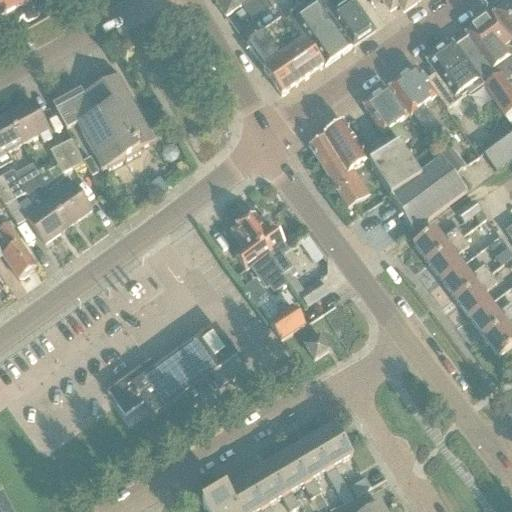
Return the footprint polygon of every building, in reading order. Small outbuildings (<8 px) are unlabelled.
[(0,0),(0,18),(28,2),(26,0),(0,0)] [(252,0),(212,0),(225,19),(252,0)] [(316,0),(294,0),(300,8),(302,6),(304,8),(290,18),(325,69),(351,50),(316,0)] [(414,0),(368,0),(374,9),(384,2),(391,12),(399,6),(404,14),(417,5),(414,0)] [(511,1),(494,14),(511,37),(511,1)] [(353,49),(375,34),(353,2),(330,17),(353,49)] [(460,45),(499,110),(511,130),(511,94),(500,77),(497,79),(492,71),(509,59),(501,48),(510,42),(491,16),(465,35),(468,39),(460,45)] [(282,99),(323,70),(304,44),(294,51),(294,42),(281,23),(246,47),(264,72),(263,72),(282,99)] [(436,76),(426,83),(447,112),(462,102),(462,101),(468,97),(470,99),(484,88),(471,70),(452,45),(426,63),(436,76)] [(434,132),(439,129),(423,108),(436,99),(416,71),(391,89),(410,117),(413,115),(426,133),(432,129),(434,132)] [(155,144),(118,77),(83,96),(94,116),(76,125),(102,173),(108,170),(109,172),(122,165),(121,162),(126,160),(127,162),(140,155),(139,153),(155,144)] [(399,145),(401,148),(409,143),(397,126),(408,119),(388,91),(363,109),(383,136),(388,132),(398,146),(399,145)] [(32,103),(6,117),(23,147),(48,133),(32,103)] [(64,104),(54,110),(66,131),(76,126),(64,104)] [(0,159),(23,147),(6,117),(0,120),(0,159)] [(324,138),(347,175),(367,163),(343,124),(323,137),(324,138)] [(511,136),(484,157),(496,174),(511,162),(511,136)] [(347,175),(324,138),(308,148),(348,211),(363,201),(347,175)] [(72,142),(61,148),(73,171),(84,165),(72,142)] [(399,145),(398,146),(369,164),(413,234),(466,195),(441,161),(420,177),(401,148),(399,145)] [(73,171),(61,148),(50,153),(63,176),(73,171)] [(420,177),(441,161),(438,156),(433,149),(411,164),(420,177)] [(455,178),(465,170),(452,153),(442,160),(455,178)] [(84,164),(84,165),(92,179),(98,175),(90,161),(84,164)] [(3,179),(15,202),(25,196),(13,173),(3,179)] [(44,176),(35,181),(41,190),(50,185),(44,176)] [(15,202),(3,179),(0,180),(0,200),(4,208),(15,202)] [(72,186),(48,203),(69,230),(92,214),(72,186)] [(69,230),(48,203),(25,219),(45,247),(69,230)] [(457,216),(465,226),(474,220),(479,228),(486,223),(473,204),(457,216)] [(290,253),(283,245),(284,245),(273,230),(267,235),(254,217),(243,225),(257,244),(260,241),(270,254),(267,257),(282,278),(288,286),(296,299),(304,294),(293,279),(297,277),(283,258),(290,253)] [(257,244),(243,225),(232,233),(245,251),(235,258),(246,273),(249,270),(266,293),(269,290),(273,297),(288,286),(282,278),(267,257),(270,254),(260,241),(257,244)] [(28,275),(36,269),(7,227),(0,232),(0,237),(10,252),(2,258),(19,282),(20,281),(23,281),(28,278),(28,275)] [(428,266),(462,240),(456,231),(446,239),(449,243),(445,247),(434,232),(414,247),(428,266)] [(462,240),(428,266),(442,284),(462,269),(451,255),(456,252),(459,256),(469,249),(462,240)] [(511,258),(507,252),(495,262),(501,269),(511,259),(511,258)] [(462,269),(442,284),(456,303),(490,277),(484,269),(474,276),(477,280),(473,284),(462,269)] [(497,286),(490,277),(456,303),(470,322),(490,307),(479,292),(484,289),(487,293),(497,286)] [(320,284),(299,297),(307,308),(327,295),(320,284)] [(490,307),(470,322),(484,340),(511,319),(511,305),(511,306),(502,313),(505,317),(501,321),(490,307)] [(306,329),(292,308),(280,316),(274,308),(264,315),(269,323),(266,325),(280,346),(306,329)] [(511,319),(484,340),(498,359),(511,348),(511,335),(507,329),(511,326),(511,319)] [(150,363),(108,394),(125,418),(144,405),(153,418),(211,377),(220,390),(246,371),(237,358),(215,327),(155,370),(150,363)] [(315,362),(329,353),(319,339),(305,348),(315,362)] [(334,429),(312,442),(330,472),(334,470),(352,459),(334,429)] [(312,442),(290,455),(308,485),(312,483),(325,475),(333,489),(338,486),(342,484),(334,470),(330,472),(312,442)] [(290,455),(268,468),(286,498),(290,496),(303,488),(311,502),(317,511),(323,511),(324,511),(328,510),(320,497),(312,483),(308,485),(290,455)] [(268,468),(246,481),(264,511),(269,509),(282,501),(288,511),(294,511),(298,509),(290,496),(286,498),(268,468)] [(246,481),(224,494),(234,511),(270,511),(269,509),(264,511),(246,481)] [(365,482),(352,490),(350,491),(356,500),(370,491),(365,482)] [(338,486),(333,489),(344,507),(349,505),(353,502),(342,484),(338,486)] [(234,511),(224,494),(202,507),(205,511),(234,511)]
